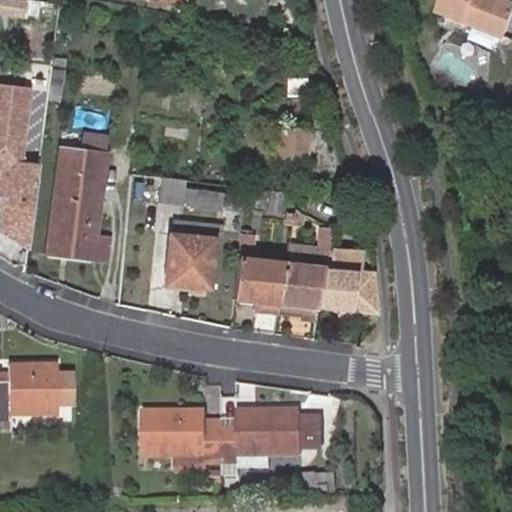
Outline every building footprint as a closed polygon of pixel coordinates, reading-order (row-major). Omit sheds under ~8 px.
[(0,0),(0,12),(14,12),(14,0),(0,0)] [(511,0),(452,0),(451,6),(511,27),(511,0)] [(62,69),(47,68),(45,86),(60,87),(62,69)] [(306,80),(287,80),(288,94),(306,93),(306,80)] [(21,161),(25,90),(0,87),(0,171),(0,172),(2,172),(6,172),(4,210),(3,234),(31,250),(39,163),(21,161)] [(31,121),(43,122),(45,91),(33,91),(31,121)] [(282,143),(308,146),(310,130),(280,126),(277,155),(280,156),(282,143)] [(307,158),(308,146),(282,143),(280,156),(307,158)] [(47,252),(92,257),(94,236),(103,153),(58,148),(47,252)] [(157,176),(143,175),(140,201),(155,203),(155,202),(157,176)] [(157,176),(155,202),(221,209),(220,223),(174,219),(167,286),(187,288),(188,281),(211,284),(215,239),(240,241),(245,187),(157,176)] [(321,250),(291,246),(288,263),(282,303),(304,306),(302,319),(317,321),(319,307),(323,272),(327,272),(330,249),(332,228),(324,228),(321,250)] [(109,237),(94,236),(92,257),(107,258),(109,237)] [(376,315),(372,274),(359,272),(361,253),(330,249),(327,272),(323,272),(319,307),(376,315)] [(235,297),(282,303),(288,263),(239,257),(235,297)] [(61,374),(61,364),(10,366),(10,370),(10,381),(0,381),(0,419),(10,420),(10,414),(60,413),(60,404),(61,374)] [(0,370),(0,381),(10,381),(10,370),(0,370)] [(61,374),(60,404),(75,404),(76,374),(61,374)] [(208,464),(221,464),(220,430),(207,430),(207,420),(207,410),(144,410),(144,454),(173,454),(207,455),(208,464)] [(220,430),(221,464),(237,463),(237,454),(269,455),(301,455),(301,410),(237,410),(237,418),(237,430),(220,430)] [(237,418),(220,419),(220,430),(237,430),(237,418)] [(207,430),(220,430),(220,419),(207,420),(207,430)] [(207,455),(173,454),(173,470),(208,470),(208,464),(207,455)] [(269,455),(237,454),(237,463),(237,466),(269,466),(269,455)] [(237,463),(221,464),(221,474),(237,473),(237,466),(237,463)] [(312,472),(297,473),(298,491),(313,490),(312,472)]
